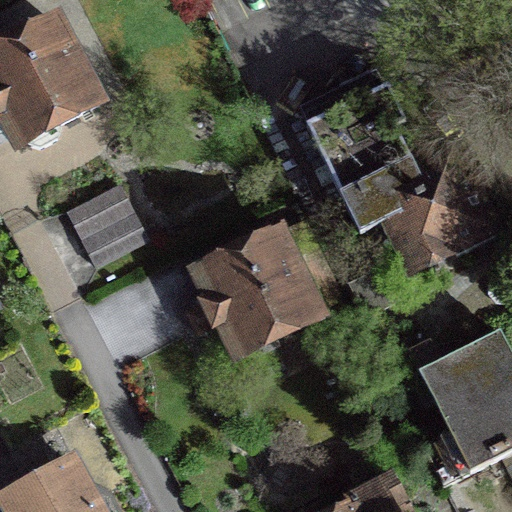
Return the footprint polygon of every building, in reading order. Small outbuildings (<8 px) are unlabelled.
[(0,135),(4,133),(15,153),(24,148),(26,151),(36,154),(53,145),(56,135),(54,132),(96,109),(52,27),(0,54),(0,135)] [(385,97),(373,74),(295,112),(372,271),(398,258),(408,279),(450,258),(452,262),(492,243),(450,155),(408,175),(373,103),(385,97)] [(116,191),(65,218),(93,273),(144,247),(116,191)] [(206,304),(197,308),(210,334),(219,330),(234,363),(316,323),(277,240),(194,279),(206,304)] [(429,354),(409,364),(446,438),(420,452),(440,493),(511,456),(511,371),(496,339),(462,356),(458,347),(429,354)] [(91,511),(68,468),(2,505),(5,511),(91,511)] [(345,504),(349,511),(389,511),(399,507),(386,483),(345,504)]
